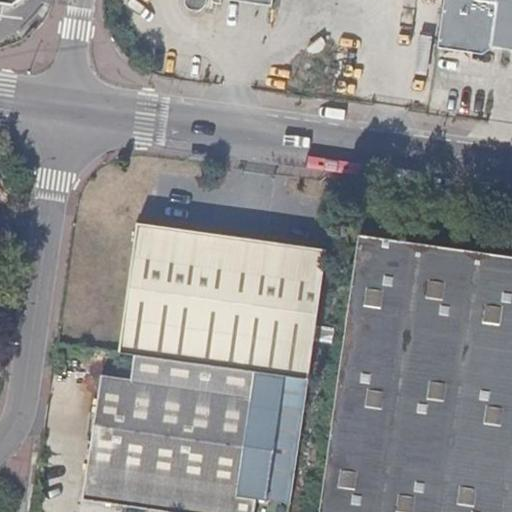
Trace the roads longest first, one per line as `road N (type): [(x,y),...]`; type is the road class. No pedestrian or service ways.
road 1 (residential): [(511,163),(67,110)]
road 2 (residential): [(0,450),(23,400),(67,110)]
